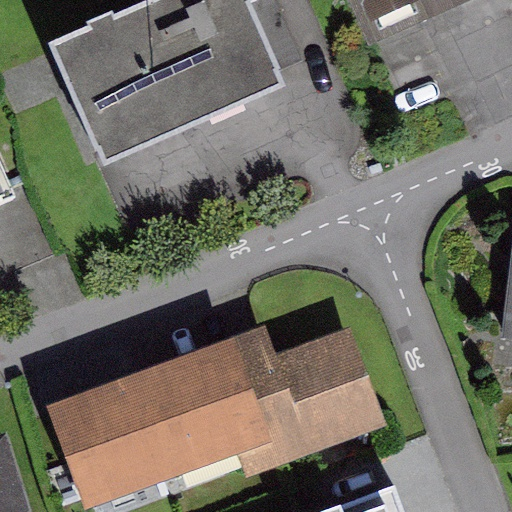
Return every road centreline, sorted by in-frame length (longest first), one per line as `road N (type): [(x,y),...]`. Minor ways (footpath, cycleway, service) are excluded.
road 1 (residential): [(367,209),(0,337)]
road 2 (residential): [(457,511),(367,209)]
road 3 (residential): [(367,209),(511,148)]
